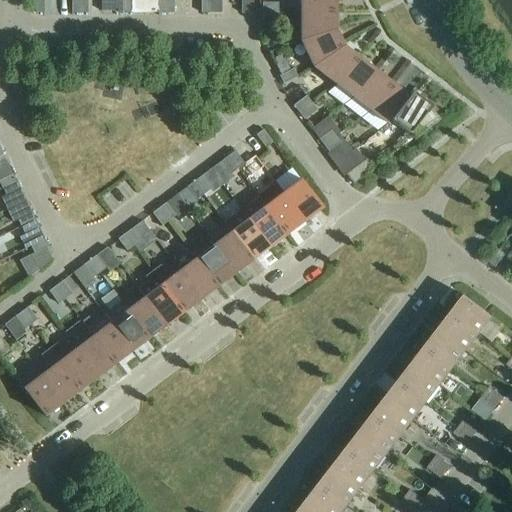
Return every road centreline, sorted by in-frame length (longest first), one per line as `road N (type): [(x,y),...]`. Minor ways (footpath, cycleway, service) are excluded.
road 1 (residential): [(360,213),(0,493)]
road 2 (residential): [(446,257),(251,511)]
road 3 (residential): [(275,104),(248,31),(9,26)]
road 4 (residential): [(71,256),(275,104)]
road 5 (residential): [(0,108),(71,256)]
road 6 (residential): [(511,115),(421,222)]
road 7 (tertiary): [(428,0),(465,63),(511,110)]
road 8 (residential): [(275,104),(360,213)]
road 9 (residential): [(511,407),(432,511)]
